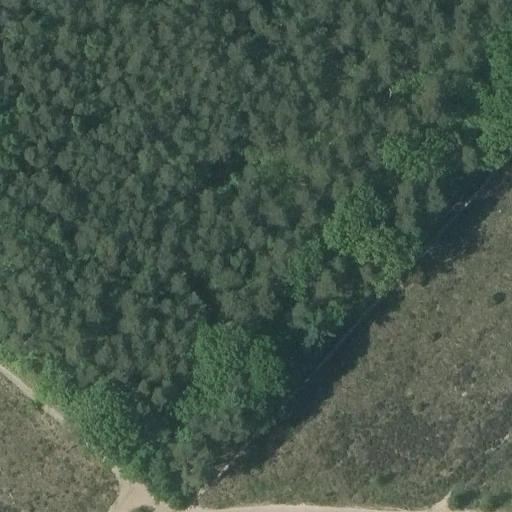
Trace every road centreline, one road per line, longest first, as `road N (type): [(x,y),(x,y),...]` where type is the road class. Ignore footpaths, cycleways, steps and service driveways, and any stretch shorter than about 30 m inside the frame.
road 1 (track): [(117,511),(156,460),(511,78)]
road 2 (track): [(0,327),(156,460)]
